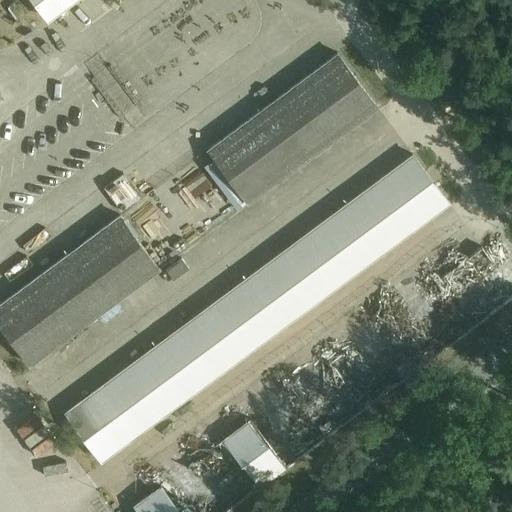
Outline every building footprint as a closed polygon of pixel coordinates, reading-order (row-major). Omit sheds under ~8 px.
[(33,0),(47,19),(71,0),(33,0)] [(207,149),(247,202),(376,106),(337,53),(207,149)] [(411,153),(64,412),(100,459),(447,201),(411,153)] [(158,268),(119,215),(0,302),(0,325),(29,364),(158,268)] [(511,287),(481,246),(133,504),(139,511),(222,511),(511,296),(511,287)]
